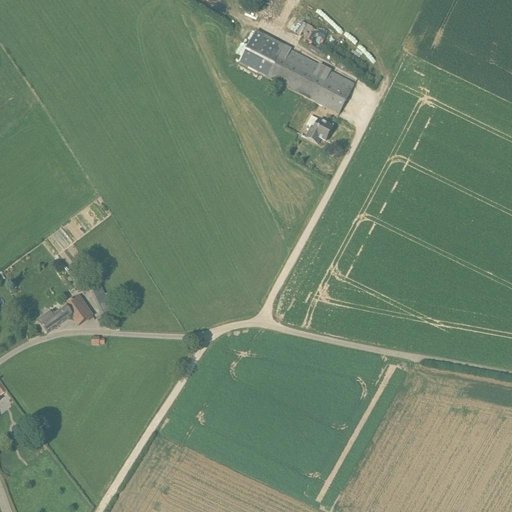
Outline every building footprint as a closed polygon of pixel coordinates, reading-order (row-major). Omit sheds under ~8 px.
[(339,116),(355,85),(283,47),(284,47),(256,32),(239,64),(339,116)] [(333,128),(319,121),(318,120),(313,129),(310,128),(305,139),(318,145),(320,140),(325,142),(332,128),(333,128)] [(111,303),(104,287),(101,288),(100,287),(94,290),(95,292),(93,293),(103,315),(112,310),(109,304),(111,303)] [(78,327),(92,317),(78,297),(64,306),(65,308),(53,317),(50,313),(39,321),(41,325),(40,325),(47,335),(71,317),(78,327)] [(36,432),(31,425),(28,428),(27,428),(32,435),(36,432)]
